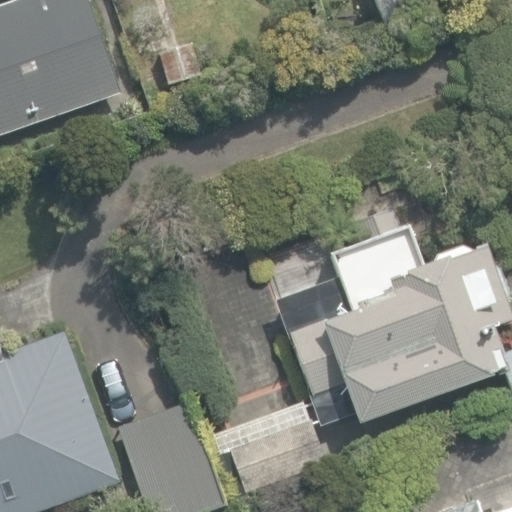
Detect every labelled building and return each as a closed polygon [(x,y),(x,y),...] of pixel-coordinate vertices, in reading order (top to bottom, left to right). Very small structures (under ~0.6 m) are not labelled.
[(0,133),(121,92),(88,0),(11,0),(0,4),(0,133)] [(376,0),(392,36),(489,0),(376,0)] [(157,51),(166,86),(198,77),(190,43),(157,51)] [(420,267),(397,204),(352,220),(359,242),(330,253),(338,276),(274,300),(291,343),(315,410),(351,397),(360,422),(494,373),(492,368),(503,364),(511,390),(511,350),(504,353),(493,323),(511,316),(505,298),(509,293),(500,268),(494,265),(486,243),(471,249),(462,242),(437,252),(433,262),(420,267)] [(0,511),(35,511),(120,481),(64,330),(2,353),(0,347),(0,511)] [(115,426),(144,511),(209,511),(264,493),(262,489),(326,467),(310,420),(209,455),(191,400),(115,426)] [(511,511),(511,504),(491,511),(478,511),(474,498),(436,511),(511,511)]
